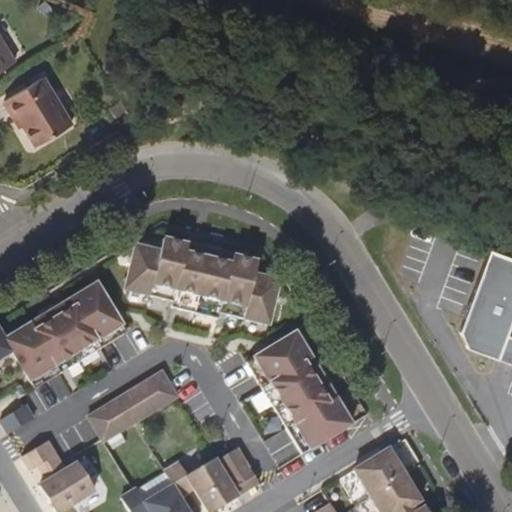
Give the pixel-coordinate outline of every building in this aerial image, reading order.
[(0,71),(17,61),(0,34),(0,71)] [(37,145),(73,122),(45,76),(7,100),(15,114),(17,113),(37,145)] [(256,262),(162,240),(159,252),(134,246),(124,290),(172,302),(171,308),(216,319),(218,313),(265,324),(277,282),(252,275),(256,262)] [(511,261),(481,250),(451,333),(459,348),(511,367),(511,261)] [(96,284),(4,340),(11,352),(34,389),(126,333),(96,284)] [(0,333),(0,358),(11,352),(4,340),(0,333)] [(295,333),(245,363),(301,455),(351,425),(295,333)] [(161,372),(87,418),(103,443),(177,398),(161,372)] [(24,405),(0,420),(0,422),(8,435),(33,419),(24,405)] [(47,442),(22,458),(30,471),(38,466),(55,456),(47,442)] [(237,449),(216,461),(237,497),(258,485),(237,449)] [(369,497),(404,476),(388,449),(353,470),(369,497)] [(64,471),(55,456),(38,466),(47,481),(64,471)] [(205,511),(212,511),(237,497),(216,461),(215,460),(187,477),(179,463),(163,472),(172,486),(179,498),(193,489),(205,511)] [(47,481),(39,486),(54,511),(61,511),(94,492),(77,463),(64,471),(47,481)] [(369,497),(378,511),(402,511),(412,506),(420,502),(404,476),(369,497)] [(187,511),(179,498),(172,486),(143,504),(134,490),(121,498),(129,511),(187,511)]
